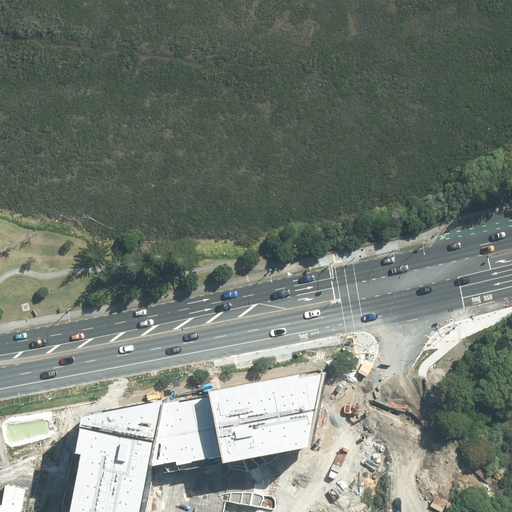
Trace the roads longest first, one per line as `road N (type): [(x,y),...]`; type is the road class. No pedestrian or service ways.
road 1 (primary): [(0,342),(391,270),(511,236)]
road 2 (primary): [(511,274),(0,380)]
